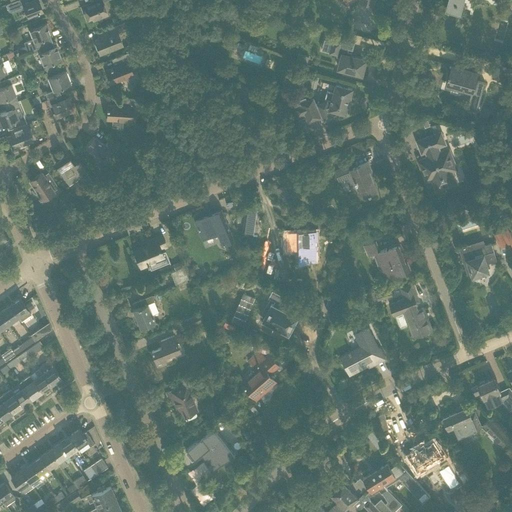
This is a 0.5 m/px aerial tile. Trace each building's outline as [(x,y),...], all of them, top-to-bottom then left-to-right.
[(15,0),(11,2),(6,4),(9,11),(11,12),(20,8),(23,6),(28,17),(42,11),(38,0),(15,0)] [(93,0),(94,1),(81,6),(86,19),(92,17),(93,20),(102,16),(107,14),(102,2),(106,0),(93,0)] [(460,12),(462,0),(448,0),(445,11),(452,13),(452,12),(459,13),(460,12)] [(33,41),(24,44),(25,46),(27,51),(31,50),(37,47),(48,43),(46,37),(52,35),(47,22),(40,24),(38,19),(32,21),(34,27),(28,29),(33,41)] [(10,20),(3,23),(6,30),(13,27),(10,20)] [(108,28),(107,31),(98,34),(99,38),(95,40),(95,42),(95,43),(95,46),(96,49),(98,51),(99,51),(100,53),(111,48),(110,46),(121,42),(117,33),(125,30),(126,27),(125,24),(122,23),(108,28)] [(341,39),(340,42),(333,40),(329,53),(337,55),(337,56),(342,58),(339,68),(346,70),(346,72),(354,74),(355,72),(361,74),(362,74),(366,59),(365,59),(365,60),(351,56),(352,52),(348,51),(349,49),(353,50),(355,42),(341,39)] [(129,51),(138,48),(137,41),(127,45),(129,51)] [(37,47),(31,50),(34,55),(39,53),(45,68),(46,71),(53,69),(51,63),(61,59),(56,46),(51,48),(48,43),(37,47)] [(138,48),(129,51),(124,53),(115,57),(118,64),(105,70),(110,83),(125,77),(126,79),(134,76),(128,61),(139,56),(138,48)] [(13,51),(6,53),(9,59),(9,58),(15,56),(13,51)] [(298,53),(297,59),(307,63),(309,56),(298,53)] [(449,77),(447,84),(472,91),(470,98),(479,100),(480,100),(485,83),(478,81),(477,82),(475,81),(476,81),(475,81),(478,72),(469,70),(470,67),(469,67),(469,70),(461,68),(462,66),(459,65),(458,67),(452,65),(450,74),(449,74),(449,76),(449,77)] [(66,70),(56,74),(47,77),(52,90),(45,93),(47,99),(60,94),(58,88),(71,83),(66,70)] [(0,81),(0,84),(1,87),(0,87),(0,100),(2,99),(4,105),(18,100),(11,83),(17,81),(15,76),(0,81)] [(305,96),(293,101),(295,107),(293,108),(297,117),(298,116),(300,121),(307,118),(304,111),(316,106),(322,120),(336,114),(337,110),(346,112),(348,104),(350,105),(351,102),(350,102),(351,99),(352,96),(350,96),(352,87),(347,86),(348,85),(342,83),(342,85),(337,83),(333,100),(331,99),(331,98),(331,99),(325,97),(325,98),(325,99),(315,103),(313,98),(307,101),(305,96)] [(62,99),(60,94),(47,99),(51,108),(54,118),(73,110),(68,97),(62,99)] [(34,104),(41,101),(38,95),(31,98),(34,104)] [(145,98),(134,98),(124,97),(123,106),(108,105),(107,119),(112,119),(111,127),(121,127),(122,120),(131,120),(131,107),(146,108),(145,98)] [(18,100),(4,105),(7,111),(0,113),(0,126),(18,119),(14,108),(20,106),(18,100)] [(12,134),(6,136),(12,151),(23,146),(22,143),(32,139),(31,136),(33,135),(30,129),(29,129),(26,123),(19,125),(10,129),(12,134)] [(441,132),(427,137),(417,141),(422,153),(426,151),(428,157),(418,160),(426,181),(432,179),(436,190),(451,185),(447,173),(457,169),(449,149),(440,152),(438,147),(445,144),(441,132)] [(117,145),(116,144),(108,138),(104,144),(93,136),(85,147),(102,160),(110,149),(113,151),(117,145)] [(67,156),(56,163),(69,183),(80,176),(85,184),(92,180),(78,159),(72,163),(67,156)] [(351,164),(335,171),(340,182),(353,176),(358,189),(360,189),(364,198),(369,196),(371,195),(376,193),(373,183),(374,183),(368,170),(371,169),(368,162),(352,168),(351,164)] [(30,180),(42,199),(54,191),(53,190),(58,187),(49,174),(44,177),(41,172),(30,180)] [(281,187),(276,189),(280,200),(286,198),(281,187)] [(247,209),(245,231),(253,232),(253,231),(256,231),(257,229),(258,228),(258,227),(258,225),(257,223),(254,223),(256,210),(247,209)] [(234,240),(225,219),(221,210),(196,221),(203,240),(220,233),(224,244),(234,240)] [(364,219),(356,222),(358,228),(366,225),(364,219)] [(511,239),(506,227),(500,230),(507,244),(511,241),(511,239)] [(302,230),(286,232),(286,250),(296,250),(296,249),(295,249),(295,248),(300,248),(300,261),(299,261),(299,262),(310,261),(310,255),(316,255),(316,240),(315,240),(315,236),(316,236),(316,231),(311,231),(311,232),(301,232),(301,231),(302,231),(302,230)] [(507,244),(500,230),(494,233),(500,247),(507,244)] [(160,249),(166,246),(161,235),(147,240),(148,244),(134,250),(141,266),(147,264),(147,265),(149,264),(148,262),(153,260),(155,267),(169,261),(169,263),(170,262),(165,250),(161,251),(160,249)] [(375,240),(366,244),(364,245),(368,256),(376,253),(386,278),(409,270),(406,262),(404,262),(397,244),(379,250),(375,240)] [(471,244),(460,248),(468,274),(471,272),(473,276),(489,271),(486,263),(496,260),(491,243),(484,245),(483,242),(471,246),(471,244)] [(173,264),(175,270),(182,267),(180,261),(173,264)] [(183,267),(170,272),(175,284),(176,283),(188,279),(183,267)] [(389,286),(374,290),(377,298),(377,300),(392,295),(389,286)] [(287,311),(286,311),(282,309),(283,309),(282,308),(281,309),(279,307),(280,304),(281,304),(285,297),(272,290),(268,297),(275,301),(273,304),(272,304),(271,303),(271,304),(264,319),(263,319),(263,320),(264,320),(288,333),(289,333),(289,332),(297,318),(297,317),(296,317),(287,312),(287,311)] [(152,295),(141,299),(132,303),(134,308),(132,308),(140,327),(154,322),(151,314),(157,312),(153,301),(154,301),(152,295)] [(413,295),(390,303),(394,314),(403,311),(413,335),(432,329),(423,307),(418,309),(417,306),(418,306),(413,295)] [(9,305),(18,317),(20,321),(31,314),(19,298),(9,305)] [(18,317),(9,305),(0,311),(8,323),(18,317)] [(0,311),(0,328),(8,323),(0,311)] [(198,315),(181,322),(184,329),(201,322),(198,315)] [(361,346),(349,352),(341,356),(350,374),(373,362),(374,364),(385,358),(381,349),(379,346),(377,347),(367,327),(355,333),(361,346)] [(40,328),(30,334),(32,336),(34,340),(44,333),(40,328)] [(174,335),(169,337),(160,341),(162,346),(151,351),(157,365),(165,362),(162,357),(179,350),(174,335)] [(32,336),(24,341),(27,346),(34,340),(32,336)] [(39,340),(26,350),(29,354),(30,356),(43,346),(39,340)] [(253,349),(270,353),(272,345),(255,341),(253,349)] [(20,344),(12,350),(15,354),(23,348),(20,344)] [(15,354),(12,350),(10,347),(1,354),(2,356),(5,361),(15,354)] [(26,350),(19,354),(22,358),(29,354),(26,350)] [(253,365),(255,363),(259,368),(243,382),(257,399),(277,382),(269,373),(278,366),(268,354),(265,357),(260,351),(249,360),(253,365)] [(19,354),(16,357),(19,360),(21,364),(24,362),(22,358),(19,354)] [(13,358),(6,363),(9,367),(16,362),(13,358)] [(41,366),(39,368),(42,373),(43,373),(51,384),(61,377),(49,361),(41,366)] [(6,363),(0,367),(0,369),(2,373),(9,368),(9,367),(6,363)] [(33,379),(33,380),(41,391),(51,384),(43,373),(42,373),(39,368),(34,371),(37,376),(33,379)] [(29,374),(20,382),(23,386),(32,398),(41,391),(33,380),(33,379),(29,374)] [(500,390),(498,386),(494,377),(484,381),(484,380),(479,382),(480,384),(472,387),(475,394),(481,392),(484,398),(488,406),(506,398),(503,391),(501,392),(500,391),(500,390)] [(186,384),(175,388),(166,392),(170,403),(174,401),(177,408),(180,416),(184,415),(185,417),(185,416),(187,419),(196,416),(187,392),(189,391),(186,384)] [(23,386),(14,393),(22,405),(32,398),(23,386)] [(10,388),(1,395),(4,400),(4,401),(12,412),(22,405),(14,393),(10,388)] [(0,415),(3,419),(12,412),(4,401),(4,400),(1,395),(0,395),(0,415)] [(457,411),(443,417),(448,429),(453,427),(457,437),(475,429),(476,430),(482,427),(489,434),(491,433),(502,445),(509,438),(490,418),(483,425),(481,425),(475,411),(470,413),(467,407),(465,403),(456,407),(457,411)] [(197,440),(187,447),(195,457),(201,453),(209,463),(210,466),(211,465),(214,469),(230,457),(234,454),(235,453),(215,426),(201,437),(199,434),(199,435),(200,437),(197,440)] [(86,441),(90,446),(94,443),(85,431),(82,433),(79,429),(69,436),(77,447),(86,441)] [(77,447),(69,436),(59,442),(68,454),(77,447)] [(416,451),(408,456),(418,471),(419,470),(420,472),(426,468),(425,466),(438,457),(441,461),(448,457),(442,447),(439,448),(433,440),(425,445),(423,442),(421,444),(421,446),(419,448),(417,446),(415,448),(416,451)] [(59,442),(50,449),(58,461),(62,467),(67,463),(63,458),(68,454),(59,442)] [(58,461),(50,449),(40,456),(48,468),(58,461)] [(40,456),(30,463),(38,475),(42,480),(52,473),(48,468),(40,456)] [(101,457),(93,462),(90,465),(96,474),(107,466),(101,457)] [(458,458),(451,462),(459,475),(466,470),(458,458)] [(377,469),(375,470),(387,489),(386,486),(399,478),(400,477),(417,497),(424,491),(425,492),(426,492),(400,462),(399,462),(399,463),(395,467),(397,469),(394,472),(388,462),(381,467),(380,466),(376,468),(377,469)] [(30,463),(21,470),(29,482),(32,487),(42,480),(38,475),(30,463)] [(96,474),(90,465),(83,469),(89,478),(96,474)] [(21,470),(11,477),(16,485),(19,489),(21,492),(24,492),(32,487),(29,482),(21,470)] [(375,470),(364,477),(372,490),(373,493),(379,489),(381,492),(382,492),(388,501),(385,503),(381,499),(374,505),(381,511),(392,511),(391,510),(400,501),(387,489),(375,470)] [(74,484),(76,488),(86,481),(82,474),(72,481),(73,483),(74,484)] [(12,493),(10,490),(4,482),(0,484),(0,496),(2,500),(12,493)] [(73,483),(66,487),(67,488),(70,492),(76,488),(74,484),(73,483)] [(344,483),(332,494),(338,501),(334,505),(340,511),(345,508),(351,502),(353,504),(359,499),(344,483)] [(98,491),(91,494),(86,495),(89,501),(94,499),(97,506),(115,498),(110,485),(105,487),(104,485),(96,488),(98,491)] [(463,487),(454,493),(460,503),(470,497),(463,487)] [(61,491),(54,496),(57,501),(64,496),(61,491)] [(76,491),(63,499),(67,505),(67,506),(80,497),(76,491)] [(54,496),(44,503),(44,504),(47,507),(57,501),(54,496)] [(40,498),(33,503),(36,507),(43,502),(40,498)] [(115,498),(97,506),(91,509),(92,511),(119,511),(121,511),(115,498)] [(63,499),(57,503),(58,504),(61,509),(67,505),(63,499)] [(370,500),(363,506),(368,511),(380,511),(381,511),(374,505),(370,501),(370,500)] [(310,509),(307,511),(337,511),(333,507),(328,511),(326,511),(318,503),(313,506),(310,509)]
